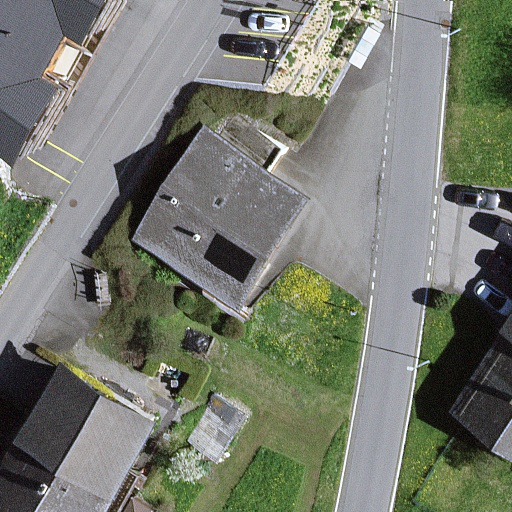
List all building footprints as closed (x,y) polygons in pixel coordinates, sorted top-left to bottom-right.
[(132,0),(0,0),(0,125),(45,151),(132,0)] [(380,32),(367,24),(347,59),(360,66),(380,32)] [(209,123),(136,238),(249,309),(322,195),(209,123)] [(511,446),(511,323),(456,411),(511,446)] [(4,475),(0,481),(0,511),(117,511),(171,418),(70,360),(4,475)]
